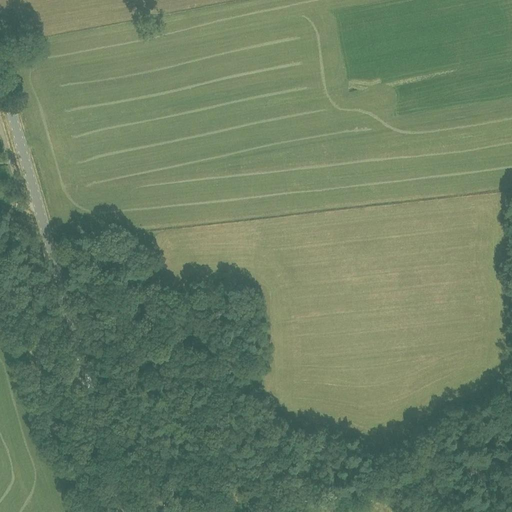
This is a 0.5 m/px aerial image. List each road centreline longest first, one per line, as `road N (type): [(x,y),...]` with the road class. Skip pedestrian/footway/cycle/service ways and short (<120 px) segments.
road 1 (tertiary): [(125,511),(0,73)]
road 2 (track): [(481,511),(299,432),(237,420),(179,421),(91,392)]
